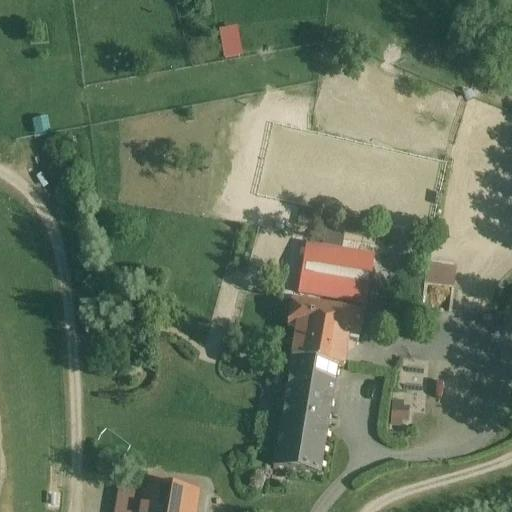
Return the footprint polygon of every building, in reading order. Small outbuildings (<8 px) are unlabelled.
[(239,27),(219,30),(224,61),(244,58),(239,27)] [(299,296),(368,306),(376,255),(306,245),(299,296)] [(456,272),(424,269),(422,288),(454,292),(456,272)] [(363,316),(291,304),(287,329),(296,331),(291,362),(337,370),(343,371),(344,366),(345,366),(347,346),(357,347),(360,333),(363,316)] [(337,370),(291,362),(273,470),(319,478),(337,370)] [(408,435),(409,415),(392,414),(391,434),(408,435)] [(196,511),(199,495),(143,486),(138,511),(196,511)]
